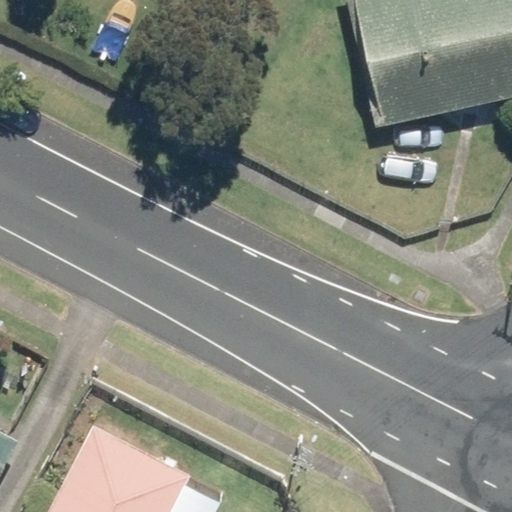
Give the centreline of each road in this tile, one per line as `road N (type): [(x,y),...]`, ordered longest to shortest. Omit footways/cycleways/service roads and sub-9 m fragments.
road 1 (tertiary): [(511,436),(0,168)]
road 2 (unknown): [(114,228),(0,444)]
